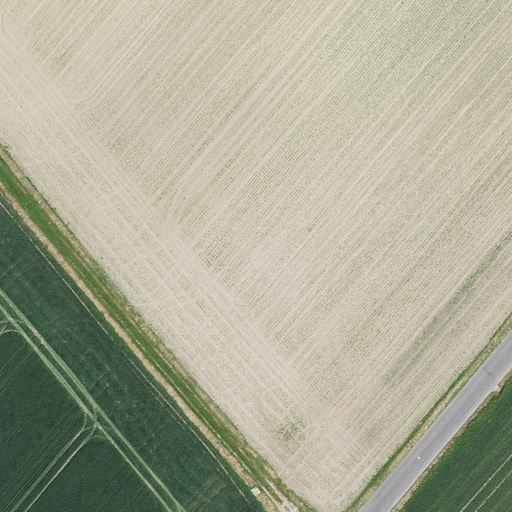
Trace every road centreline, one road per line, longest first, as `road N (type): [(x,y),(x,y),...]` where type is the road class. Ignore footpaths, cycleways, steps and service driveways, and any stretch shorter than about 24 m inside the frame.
road 1 (track): [(288,511),(0,166)]
road 2 (tertiary): [(511,348),(374,511)]
